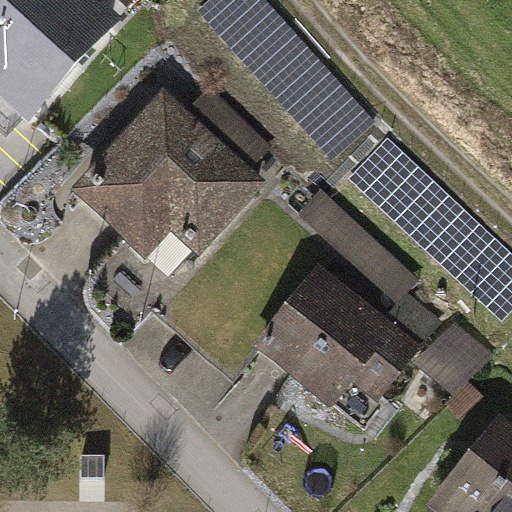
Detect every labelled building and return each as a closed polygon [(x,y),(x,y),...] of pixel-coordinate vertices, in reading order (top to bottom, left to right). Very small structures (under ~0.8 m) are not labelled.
[(92,0),(0,0),(0,112),(25,135),(123,29),(92,0)] [(271,152),(208,98),(193,116),(255,170),(271,152)] [(167,306),(266,201),(158,100),(59,205),(167,306)] [(417,286),(321,203),(297,230),(394,313),(417,286)] [(257,363),(356,444),(447,333),(414,305),(391,333),(326,280),(257,363)] [(476,382),(502,351),(466,322),(426,370),(473,409),(488,391),(476,382)] [(511,511),(511,437),(504,431),(436,511),(511,511)]
